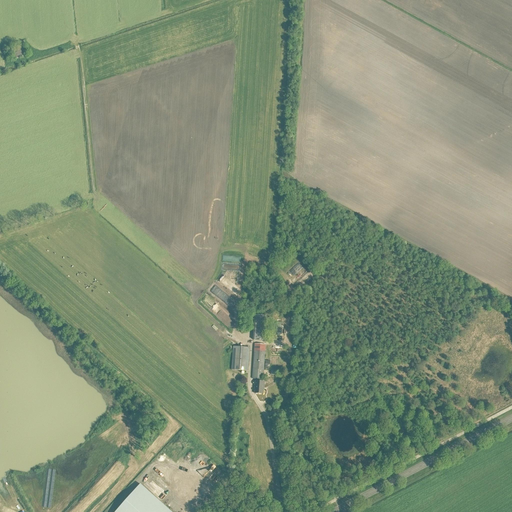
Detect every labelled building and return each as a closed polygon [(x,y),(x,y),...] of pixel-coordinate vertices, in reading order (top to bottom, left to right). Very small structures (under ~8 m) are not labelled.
[(23,44),(10,48),(14,60),(27,56),(23,44)] [(221,261),(221,267),(241,269),(242,257),(225,255),(225,262),(221,261)] [(267,316),(255,315),(253,341),(266,341),(267,316)] [(265,345),(255,344),(252,382),(256,382),(255,393),(263,394),(264,382),(260,382),(261,370),(263,370),(265,345)] [(248,371),(250,348),(233,347),(232,370),(248,371)] [(171,511),(140,484),(115,511),(171,511)]
